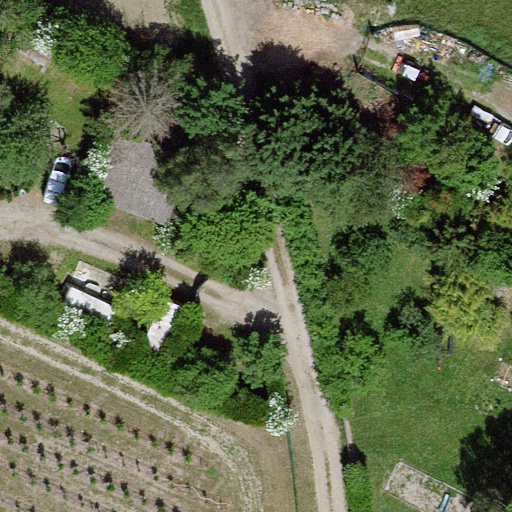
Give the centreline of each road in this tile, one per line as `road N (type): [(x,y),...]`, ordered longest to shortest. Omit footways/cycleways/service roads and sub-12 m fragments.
road 1 (track): [(338,511),(213,0)]
road 2 (track): [(0,214),(50,219),(299,328)]
